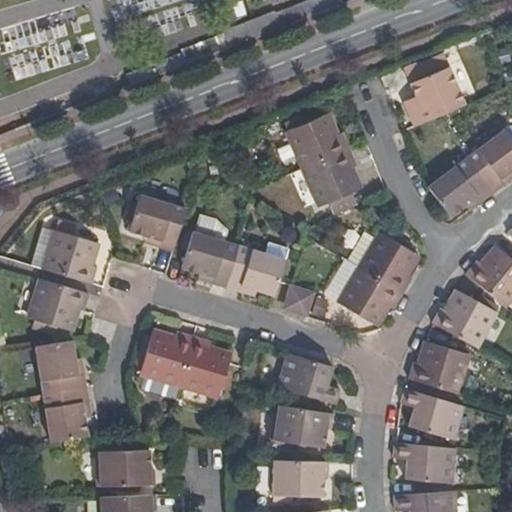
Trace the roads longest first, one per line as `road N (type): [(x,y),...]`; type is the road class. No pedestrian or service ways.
road 1 (secondary): [(442,0),(0,170)]
road 2 (residential): [(114,403),(111,371),(143,281),(398,358)]
road 3 (residential): [(374,100),(414,196),(454,247)]
road 4 (residential): [(398,358),(383,417),(382,511)]
road 5 (residential): [(454,247),(398,358)]
